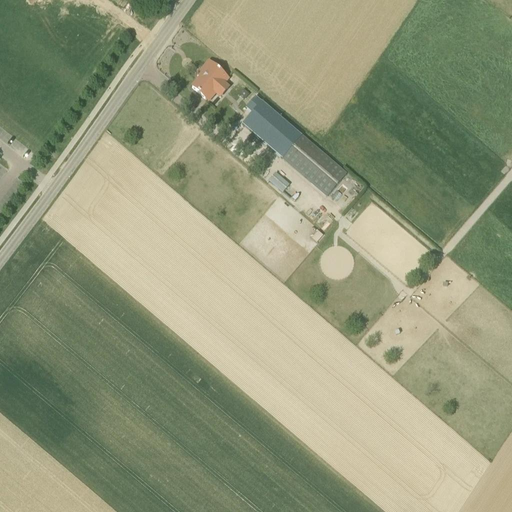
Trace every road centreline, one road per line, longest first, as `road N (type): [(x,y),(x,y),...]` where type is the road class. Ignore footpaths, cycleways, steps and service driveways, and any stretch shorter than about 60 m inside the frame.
road 1 (tertiary): [(0,260),(189,0)]
road 2 (unknown): [(141,65),(342,224)]
